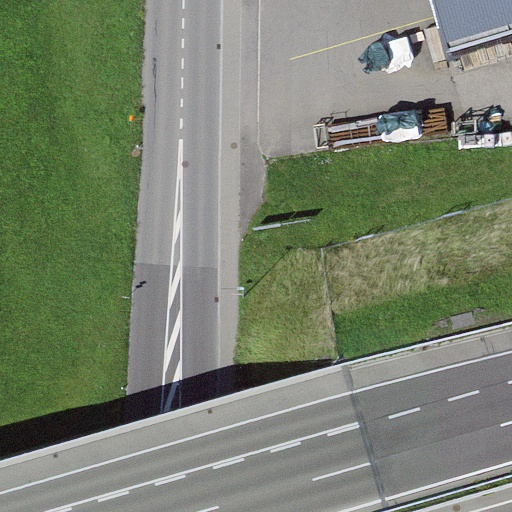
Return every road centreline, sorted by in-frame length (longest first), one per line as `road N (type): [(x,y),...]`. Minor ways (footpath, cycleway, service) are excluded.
road 1 (secondary): [(184,0),(173,511)]
road 2 (motorway): [(511,421),(198,511)]
